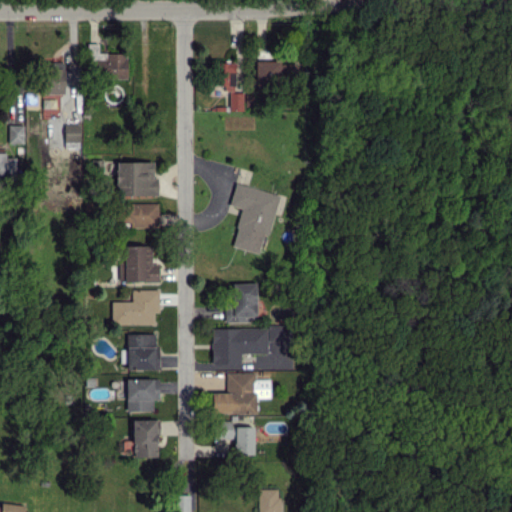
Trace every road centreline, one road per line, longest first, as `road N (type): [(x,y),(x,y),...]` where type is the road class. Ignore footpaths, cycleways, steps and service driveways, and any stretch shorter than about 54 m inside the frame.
road 1 (residential): [(511,4),(0,8)]
road 2 (residential): [(183,7),(182,450)]
